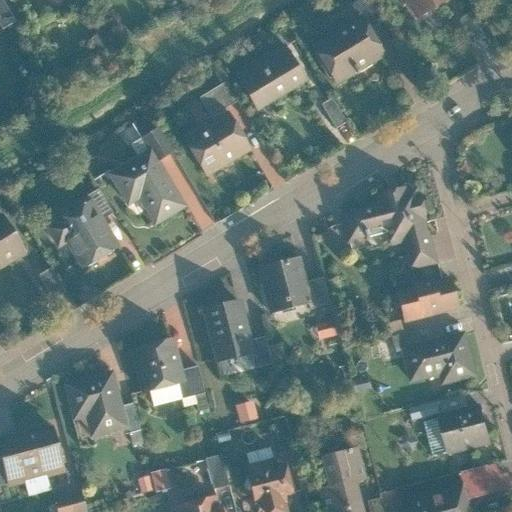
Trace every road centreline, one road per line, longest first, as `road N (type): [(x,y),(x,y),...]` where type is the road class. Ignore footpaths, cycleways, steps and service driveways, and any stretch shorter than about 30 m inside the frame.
road 1 (residential): [(433,116),(0,387)]
road 2 (residential): [(511,426),(433,116)]
